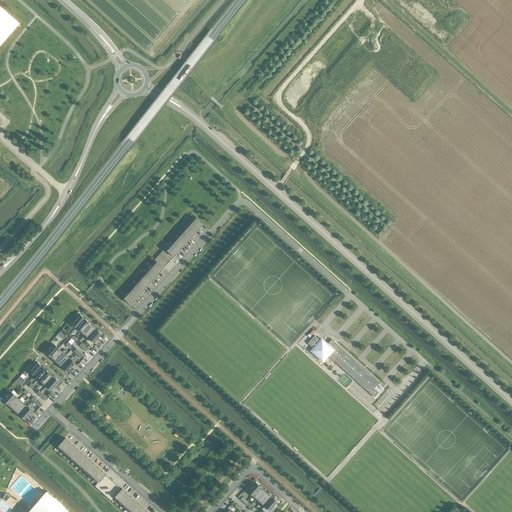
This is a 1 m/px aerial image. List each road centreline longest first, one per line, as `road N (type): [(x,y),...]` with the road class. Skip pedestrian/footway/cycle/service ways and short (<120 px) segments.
road 1 (residential): [(433,368),(238,202),(73,386)]
road 2 (secondary): [(511,402),(166,97)]
road 3 (track): [(276,190),(309,135),(278,94),(357,2)]
road 4 (residential): [(52,410),(165,511)]
road 5 (track): [(225,109),(317,0)]
road 6 (residential): [(210,511),(252,467),(304,511)]
